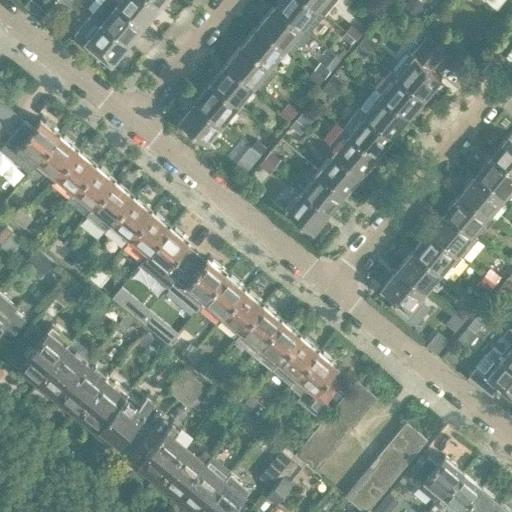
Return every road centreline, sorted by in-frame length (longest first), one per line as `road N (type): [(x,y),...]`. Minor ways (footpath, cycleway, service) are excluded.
road 1 (residential): [(332,285),(511,68)]
road 2 (residential): [(332,285),(131,119)]
road 3 (residential): [(511,432),(332,285)]
road 4 (residential): [(131,119),(0,9)]
road 5 (residential): [(131,119),(230,0)]
